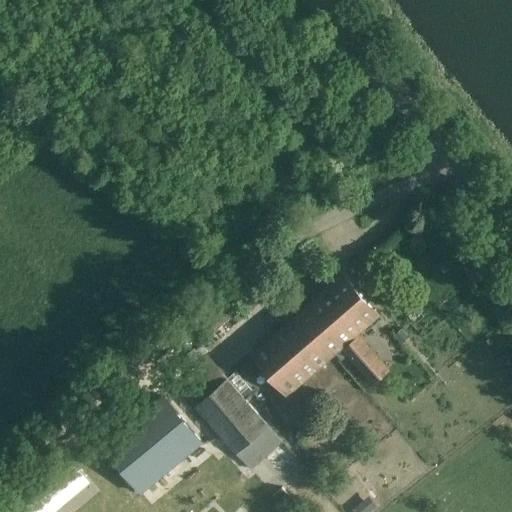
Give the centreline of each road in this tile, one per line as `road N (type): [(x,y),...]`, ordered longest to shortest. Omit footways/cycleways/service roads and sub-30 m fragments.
road 1 (residential): [(511,238),(317,0)]
road 2 (unknown): [(435,145),(228,327)]
